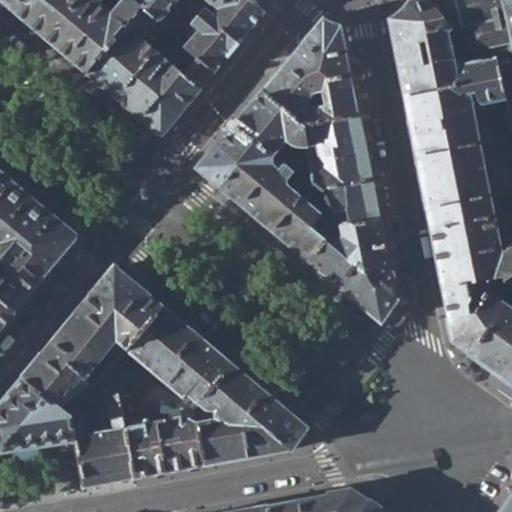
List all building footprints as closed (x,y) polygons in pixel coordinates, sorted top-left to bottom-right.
[(0,0),(0,2),(11,12),(21,0),(0,0)] [(42,38),(85,74),(139,9),(140,7),(131,0),(124,0),(113,14),(101,4),(101,0),(21,0),(11,12),(42,38)] [(250,0),(145,0),(140,7),(139,9),(161,28),(185,0),(206,0),(218,10),(215,16),(211,12),(196,23),(197,34),(185,49),(215,74),(266,13),(250,0)] [(250,0),(266,13),(276,0),(250,0)] [(387,22),(398,79),(454,67),(448,35),(446,34),(450,31),(425,0),(421,0),(407,3),(404,8),(399,14),(393,18),(387,22)] [(511,0),(425,0),(450,31),(451,32),(453,31),(472,55),(480,65),(496,64),(511,134),(511,0)] [(164,137),(215,74),(185,49),(183,48),(173,59),(188,72),(183,77),(143,44),(153,31),(159,38),(165,31),(161,28),(139,9),(85,74),(157,137),(164,137)] [(328,24),(325,22),(323,21),(321,19),(259,94),(303,132),(358,121),(340,28),(338,28),(335,27),(332,26),(330,25),(328,24)] [(398,79),(446,316),(469,311),(490,293),(489,281),(505,278),(509,279),(511,277),(511,244),(509,246),(501,254),(468,92),(473,92),(475,100),(479,104),(492,101),(501,138),(511,135),(511,134),(496,64),(480,65),(472,55),(469,64),(459,66),(455,70),(454,67),(398,79)] [(196,170),(307,263),(325,243),(315,235),(331,217),(322,195),(311,187),(308,169),(288,174),(282,178),(266,166),(266,157),(280,141),(289,148),(305,151),(303,132),(259,94),(196,170)] [(379,223),(358,121),(303,132),(305,151),(314,149),(318,168),(308,169),(311,187),(322,195),(331,217),(346,215),(351,227),(379,223)] [(78,239),(0,172),(0,264),(4,261),(15,267),(6,277),(0,284),(0,299),(15,314),(78,239)] [(394,302),(379,223),(351,227),(336,230),(340,239),(332,249),(325,243),(307,263),(380,323),(394,302)] [(114,269),(22,380),(71,422),(120,395),(99,378),(96,380),(92,384),(86,379),(102,361),(108,366),(122,349),(124,350),(161,308),(114,269)] [(0,331),(15,314),(0,299),(0,284),(6,277),(0,272),(0,331)] [(511,277),(509,279),(505,278),(489,281),(490,293),(469,311),(446,316),(451,343),(469,355),(469,357),(511,388),(511,277)] [(230,366),(161,308),(124,350),(122,349),(108,366),(99,378),(120,395),(135,377),(125,369),(134,358),(183,399),(186,396),(191,399),(183,410),(192,412),(198,405),(230,366)] [(305,429),(230,366),(198,405),(205,412),(216,412),(218,419),(194,424),(202,467),(289,451),(305,429)] [(0,454),(72,444),(75,443),(71,422),(22,380),(0,405),(0,454)] [(173,407),(175,401),(155,387),(147,402),(173,407)] [(83,489),(131,480),(124,428),(123,413),(121,397),(120,395),(71,422),(75,443),(83,489)] [(121,397),(123,413),(137,414),(175,416),(176,408),(173,407),(147,402),(121,397)] [(131,480),(202,467),(194,424),(179,419),(147,424),(147,421),(143,419),(139,422),(139,425),(124,428),(131,480)] [(382,511),(370,503),(369,505),(350,491),(268,506),(268,511),(382,511)] [(511,511),(511,494),(500,511),(511,511)]
